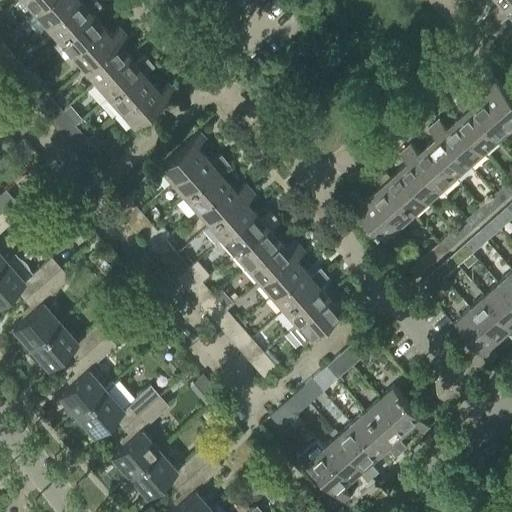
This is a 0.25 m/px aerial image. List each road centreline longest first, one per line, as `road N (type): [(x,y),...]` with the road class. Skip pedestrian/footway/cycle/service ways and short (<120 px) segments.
road 1 (residential): [(315,185),(480,43),(442,0)]
road 2 (residential): [(256,403),(84,199)]
road 3 (residential): [(495,421),(383,291)]
road 4 (residential): [(84,199),(209,91)]
road 5 (residential): [(315,185),(242,100),(209,91)]
road 6 (residential): [(392,511),(495,421)]
road 7 (residential): [(383,291),(343,245),(338,210),(315,185)]
road 8 (residential): [(84,199),(0,102)]
road 9 (residential): [(209,91),(129,0)]
